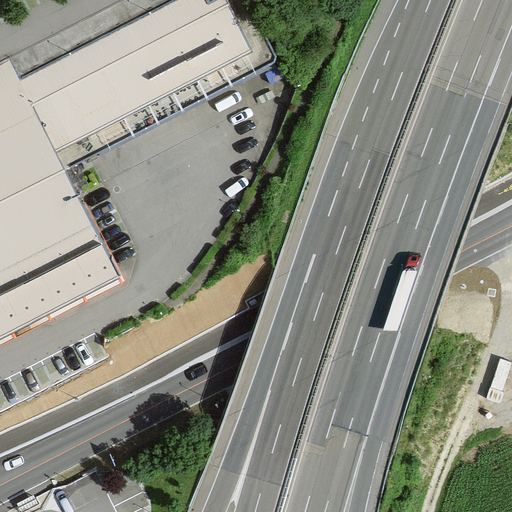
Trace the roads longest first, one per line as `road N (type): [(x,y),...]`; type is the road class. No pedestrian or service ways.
road 1 (primary): [(0,480),(511,224)]
road 2 (motorway): [(430,0),(289,395)]
road 3 (motorway): [(365,344),(492,0)]
road 4 (track): [(427,511),(511,302)]
road 5 (motorway): [(315,511),(365,344)]
road 6 (motorway): [(354,511),(365,344)]
road 7 (motorway): [(289,395),(222,511)]
road 8 (motorway): [(289,395),(255,511)]
